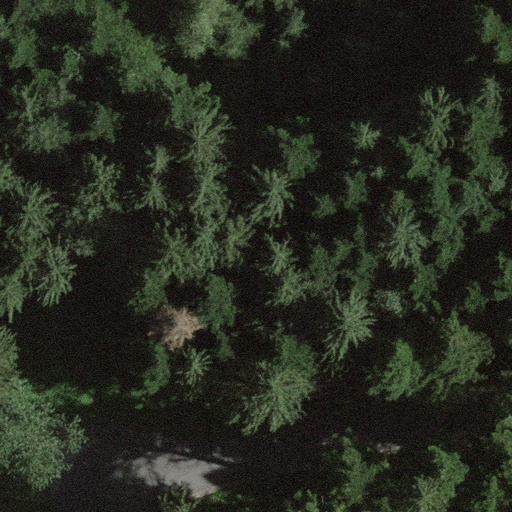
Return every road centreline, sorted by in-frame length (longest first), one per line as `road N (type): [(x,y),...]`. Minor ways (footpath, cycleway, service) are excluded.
road 1 (track): [(152,488),(511,402)]
road 2 (track): [(152,488),(0,509)]
